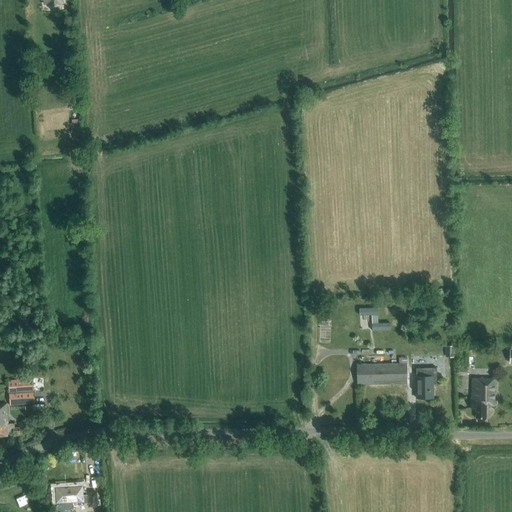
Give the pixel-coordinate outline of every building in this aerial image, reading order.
[(32,55),(33,87),(40,87),(39,55),(32,55)] [(454,357),(453,346),(445,346),(446,357),(454,357)] [(407,383),(407,362),(406,357),(399,358),(399,363),(356,363),(357,384),(407,383)] [(432,398),(432,376),(423,376),(423,371),(409,371),(409,383),(416,383),(416,398),(432,398)] [(496,404),(496,377),(471,377),(471,398),(470,398),(470,408),(475,408),(475,417),(486,417),(486,404),(496,404)] [(7,380),(9,392),(10,405),(35,404),(32,379),(7,380)] [(0,435),(7,436),(7,432),(9,432),(9,433),(13,433),(13,434),(20,433),(20,428),(12,428),(12,427),(7,427),(6,424),(8,424),(7,404),(0,404),(0,435)] [(98,506),(97,491),(87,491),(87,495),(84,495),(83,486),(55,487),(56,503),(59,503),(59,508),(74,507),(74,502),(82,502),(82,504),(88,503),(88,507),(98,506)]
